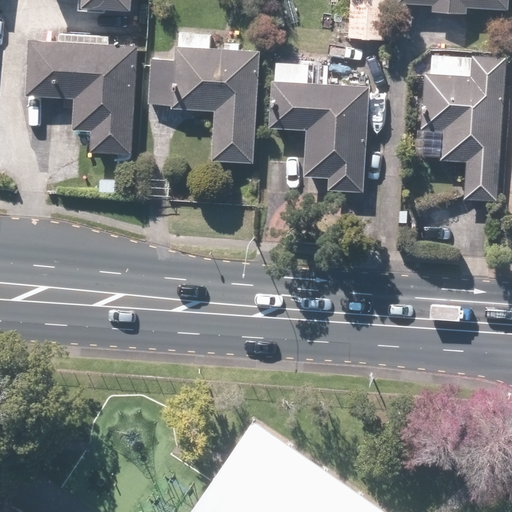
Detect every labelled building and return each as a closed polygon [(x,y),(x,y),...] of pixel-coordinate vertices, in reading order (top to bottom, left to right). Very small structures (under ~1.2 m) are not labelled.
[(390,39),(390,0),(353,0),(353,39),(390,39)] [(511,0),(405,0),(405,4),(435,6),(435,11),(473,13),(473,7),(511,8),(511,0)] [(141,49),(35,44),(34,94),(81,96),(80,128),(96,129),(95,149),(137,150),(141,49)] [(264,48),(181,44),(181,55),(153,54),(152,100),(177,101),(177,107),(219,108),(217,157),(259,159),(264,48)] [(511,59),(511,55),(476,54),(475,73),(429,72),(428,126),(446,127),(445,194),(504,194),(511,59)] [(280,57),(279,75),(275,125),(309,127),(306,174),(333,176),(332,189),(367,192),(375,81),(314,76),(315,59),(280,57)]
